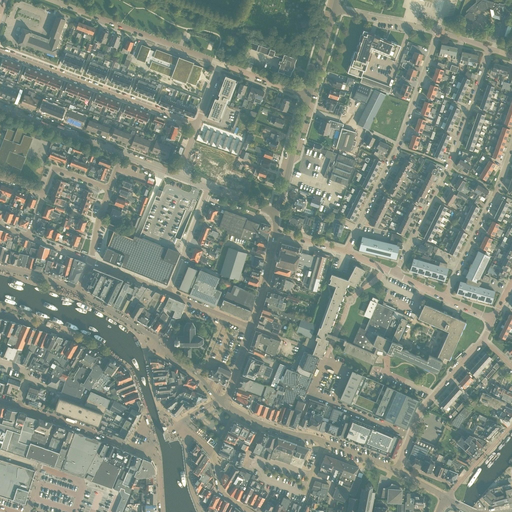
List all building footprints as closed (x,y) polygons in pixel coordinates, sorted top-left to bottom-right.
[(487,8),(491,9),(493,2),(486,0),(475,0),(476,2),(466,11),(467,14),(465,16),(466,21),(471,23),(475,19),(474,14),(478,10),(483,12),(487,8)] [(493,2),(491,9),(493,10),(494,15),(499,17),(501,24),(500,27),(504,16),(509,18),(511,7),(511,4),(502,4),(499,3),(498,4),(493,2)] [(65,20),(56,17),(49,36),(50,37),(49,40),(31,33),(32,32),(31,32),(31,31),(23,28),(18,44),(25,47),(26,45),(55,56),(57,49),(56,49),(59,39),(58,39),(65,20)] [(79,39),(82,31),(84,24),(79,22),(76,28),(75,32),(78,33),(77,35),(76,38),(79,39)] [(95,28),(90,26),(86,35),(85,38),(88,39),(89,36),(92,37),(95,28)] [(363,84),(365,78),(362,77),(361,77),(364,70),(365,71),(372,49),(391,57),(390,58),(395,60),(401,46),(375,35),(375,34),(363,30),(356,52),(355,51),(347,73),(361,78),(361,77),(362,78),(360,83),(363,84)] [(106,38),(108,33),(102,31),(101,35),(100,35),(98,41),(98,42),(100,43),(101,42),(106,44),(108,38),(106,38)] [(118,41),(120,37),(115,36),(112,43),(111,46),(110,47),(107,46),(105,51),(109,53),(109,51),(112,51),(113,46),(114,47),(116,48),(116,47),(118,48),(119,45),(120,42),(118,41)] [(130,51),(133,43),(127,40),(124,48),(123,48),(121,52),(125,53),(127,49),(130,51)] [(275,51),(259,45),(250,42),(248,48),(273,57),(274,55),(279,57),(277,63),(280,64),(278,71),(290,76),(296,59),(284,55),(285,54),(276,50),(275,51)] [(442,53),(448,54),(449,46),(441,44),(440,52),(439,56),(442,56),(442,53)] [(150,48),(142,45),(137,59),(144,62),(145,60),(151,63),(149,68),(171,76),(174,77),(173,80),(174,81),(174,82),(175,83),(176,83),(177,84),(178,85),(180,85),(182,85),(182,84),(184,84),(185,81),(188,82),(195,85),(202,67),(195,65),(194,66),(185,62),(177,59),(177,58),(156,50),(155,52),(149,49),(150,48)] [(449,46),(448,54),(453,55),(452,59),(455,59),(455,56),(456,56),(457,48),(449,46)] [(413,57),(421,60),(423,55),(416,52),(417,50),(411,47),(410,50),(414,52),(413,57)] [(66,52),(62,63),(68,66),(72,55),(66,52)] [(468,61),(470,53),(462,52),(460,63),(462,64),(463,60),(468,61)] [(478,55),(470,53),(468,61),(474,62),(473,66),(475,66),(476,63),(478,55)] [(72,55),(68,66),(74,68),(78,57),(72,55)] [(78,57),(74,68),(81,70),(82,67),(85,59),(78,57)] [(419,65),(421,60),(413,57),(411,60),(410,59),(409,61),(407,61),(406,64),(412,66),(413,63),(419,65)] [(3,58),(0,66),(0,67),(3,68),(3,70),(5,71),(6,69),(10,60),(3,58)] [(10,60),(6,69),(10,71),(9,73),(11,74),(16,63),(10,60)] [(90,61),(86,73),(92,75),(97,64),(90,61)] [(412,66),(406,64),(403,62),(402,66),(408,71),(407,73),(415,76),(417,71),(411,68),(412,66)] [(16,63),(11,74),(14,75),(15,73),(19,74),(22,65),(16,63)] [(499,73),(501,65),(495,63),(494,68),(492,67),(490,74),(495,75),(496,72),(499,73)] [(97,64),(92,75),(99,77),(103,66),(97,64)] [(508,67),(501,65),(499,73),(503,74),(502,77),(504,78),(505,75),(506,75),(508,67)] [(103,66),(99,77),(105,80),(109,68),(103,66)] [(26,67),(23,76),(27,77),(26,79),(29,80),(33,69),(26,67)] [(437,68),(435,74),(441,76),(444,71),(437,68)] [(33,69),(29,80),(31,81),(32,79),(35,80),(39,71),(33,69)] [(114,70),(110,82),(117,84),(121,73),(114,70)] [(39,71),(35,80),(39,82),(38,84),(41,85),(45,74),(39,71)] [(121,73),(117,84),(123,86),(127,75),(121,73)] [(414,81),(415,76),(407,73),(406,76),(402,75),(401,77),(401,76),(399,79),(400,80),(406,82),(407,79),(414,81)] [(45,74),(41,85),(43,86),(44,84),(47,85),(51,76),(45,74)] [(441,76),(435,74),(432,80),(439,82),(441,76)] [(127,75),(123,86),(129,89),(133,77),(127,75)] [(51,76),(47,85),(51,86),(50,88),(53,89),(57,78),(51,76)] [(229,104),(238,81),(226,76),(225,76),(218,95),(216,94),(208,117),(220,122),(227,104),(229,104)] [(462,83),(467,86),(470,80),(464,77),(462,83)] [(57,78),(53,89),(55,90),(56,88),(60,89),(63,80),(57,78)] [(137,83),(134,91),(141,93),(145,82),(139,80),(137,83)] [(346,86),(347,83),(337,80),(336,82),(334,82),(334,83),(333,83),(332,85),(333,86),(341,89),(342,85),(346,86)] [(405,84),(406,82),(400,80),(399,85),(402,86),(401,89),(410,92),(412,87),(405,84)] [(370,88),(360,83),(355,81),(349,97),(364,104),(370,88)] [(68,82),(64,91),(68,93),(67,95),(70,96),(74,85),(68,82)] [(145,82),(141,93),(147,95),(151,84),(145,82)] [(465,91),(467,86),(462,83),(459,88),(465,91)] [(5,98),(10,85),(8,84),(7,86),(4,85),(0,96),(5,98)] [(151,84),(147,95),(153,98),(157,87),(151,84)] [(246,86),(241,84),(238,92),(239,92),(237,97),(241,99),(243,94),(246,86)] [(10,100),(14,89),(12,88),(12,86),(10,85),(5,98),(10,100)] [(74,85),(70,96),(73,97),(73,95),(77,96),(80,87),(74,85)] [(429,91),(444,96),(445,94),(436,91),(438,87),(431,85),(429,91)] [(486,91),(497,95),(498,94),(498,91),(496,91),(496,92),(493,91),(494,87),(488,85),(486,91)] [(80,87),(77,96),(80,97),(79,99),(82,100),(86,89),(80,87)] [(252,96),(255,97),(258,90),(252,87),(247,99),(250,100),(252,96)] [(17,90),(14,89),(10,100),(16,102),(20,89),(18,88),(17,90)] [(462,96),(465,91),(459,88),(457,94),(462,96)] [(86,89),(82,100),(85,101),(85,99),(89,100),(92,91),(86,89)] [(371,123),(385,94),(374,89),(357,124),(368,130),(371,123)] [(408,97),(410,92),(401,89),(400,92),(397,90),(395,96),(400,98),(401,95),(408,97)] [(258,90),(255,97),(254,101),(260,104),(262,100),(261,100),(264,92),(258,90)] [(339,93),(331,90),(328,97),(337,100),(339,94),(344,96),(345,93),(340,91),(339,93)] [(443,98),(444,96),(429,91),(427,96),(434,99),(435,95),(443,98)] [(29,94),(23,92),(19,103),(25,105),(29,94)] [(97,93),(93,102),(97,103),(96,106),(99,107),(103,95),(97,93)] [(35,96),(29,94),(25,105),(31,107),(35,96)] [(460,102),(462,96),(457,94),(454,99),(460,102)] [(103,95),(99,107),(102,108),(103,105),(106,107),(109,98),(103,95)] [(41,99),(35,96),(31,107),(37,110),(41,99)] [(161,96),(158,104),(164,107),(168,96),(165,96),(165,98),(161,96)] [(168,96),(164,107),(170,109),(173,101),(170,99),(170,97),(168,96)] [(482,102),(493,106),(495,103),(492,102),(492,103),(489,102),(490,99),(484,96),(482,102)] [(275,102),(277,103),(275,108),(286,112),(290,102),(283,99),(280,98),(277,97),(275,102)] [(109,98),(106,107),(109,108),(108,110),(111,111),(115,100),(109,98)] [(328,104),(326,109),(331,111),(332,106),(335,106),(336,105),(339,106),(340,103),(328,99),(326,104),(328,104)] [(46,112),(51,101),(48,100),(47,102),(44,101),(41,110),(46,112)] [(115,100),(111,111),(114,112),(115,110),(118,111),(122,102),(115,100)] [(173,101),(170,109),(176,111),(180,101),(177,100),(177,102),(173,101)] [(51,114),(55,105),(52,104),(53,102),(51,101),(46,112),(51,114)] [(180,101),(176,111),(182,113),(185,105),(182,104),(182,102),(180,101)] [(423,107),(435,112),(438,113),(438,110),(430,108),(432,104),(425,102),(423,107)] [(56,116),(61,104),(58,104),(57,106),(55,105),(51,114),(56,116)] [(63,105),(61,104),(56,116),(62,118),(65,109),(62,108),(63,105)] [(71,123),(75,112),(72,111),(73,109),(74,106),(70,104),(68,110),(70,111),(66,121),(71,123)] [(126,104),(123,113),(126,114),(126,117),(128,118),(133,106),(126,104)] [(185,105),(182,113),(188,116),(192,105),(189,104),(189,106),(185,105)] [(192,105),(188,116),(194,118),(197,111),(197,110),(194,108),(194,106),(192,105)] [(237,108),(230,105),(229,108),(239,111),(233,128),(232,127),(230,132),(234,133),(235,128),(241,112),(240,112),(241,109),(237,108)] [(133,106),(128,118),(131,119),(132,116),(135,118),(139,109),(133,106)] [(451,112),(457,115),(459,109),(453,106),(451,112)] [(434,114),(435,112),(423,107),(421,113),(428,116),(429,112),(434,114)] [(139,109),(135,118),(138,119),(138,121),(140,122),(144,111),(139,109)] [(237,112),(229,109),(223,124),(231,127),(237,112)] [(454,120),(457,115),(451,112),(444,109),(443,112),(450,114),(448,118),(454,120)] [(76,125),(80,114),(77,113),(78,111),(76,110),(75,112),(71,123),(76,125)] [(144,111),(140,122),(143,123),(144,121),(147,122),(151,114),(151,113),(144,111)] [(83,115),(80,114),(76,125),(81,127),(86,114),(83,113),(83,115)] [(478,113),(476,119),(482,121),(488,124),(489,121),(485,120),(483,119),(484,115),(478,113)] [(86,128),(91,130),(96,117),(94,116),(92,121),(89,120),(86,128)] [(511,122),(511,119),(500,116),(499,118),(505,120),(504,123),(511,126),(511,122)] [(96,117),(91,130),(96,132),(99,124),(97,123),(99,118),(96,117)] [(166,119),(161,117),(155,131),(158,133),(159,130),(158,129),(160,125),(163,127),(166,119)] [(282,127),(284,121),(276,118),(272,117),(271,120),(275,121),(274,124),(282,127)] [(419,118),(417,124),(430,128),(430,127),(430,126),(424,124),(426,121),(419,118)] [(446,123),(452,126),(454,120),(448,118),(446,123)] [(99,124),(96,132),(101,134),(107,120),(104,119),(102,125),(99,124)] [(107,120),(101,134),(106,136),(110,128),(107,127),(108,124),(110,120),(107,119),(107,120)] [(482,121),(476,119),(474,125),(480,127),(482,121)] [(343,124),(330,120),(329,123),(321,121),(318,132),(327,135),(330,136),(332,128),(341,131),(336,148),(350,152),(352,146),(354,146),(356,142),(353,141),(355,132),(342,129),(343,124)] [(449,131),(452,126),(446,123),(443,129),(449,131)] [(112,137),(117,139),(120,130),(121,128),(122,125),(120,124),(119,127),(118,129),(113,127),(111,133),(113,133),(112,137)] [(430,128),(417,124),(415,130),(422,132),(423,129),(429,131),(430,128)] [(167,127),(166,130),(177,134),(179,128),(171,125),(170,128),(167,127)] [(478,133),(480,127),(474,125),(472,131),(478,133)] [(221,133),(204,126),(195,149),(213,155),(221,133)] [(18,127),(18,128),(16,132),(8,129),(3,145),(4,145),(0,155),(0,167),(18,175),(21,168),(20,168),(25,153),(26,153),(32,138),(23,135),(25,129),(18,127)] [(503,127),(501,133),(507,135),(509,129),(503,127)] [(120,130),(117,139),(122,141),(126,130),(124,129),(123,131),(120,130)] [(126,130),(122,141),(127,143),(128,139),(131,140),(132,136),(133,136),(135,132),(132,130),(131,135),(127,133),(129,131),(126,130)] [(177,134),(166,130),(165,133),(168,133),(166,137),(175,140),(177,134)] [(478,133),(472,131),(470,137),(476,139),(478,133)] [(140,137),(138,136),(139,134),(136,133),(131,146),(136,148),(140,137)] [(275,134),(271,133),(270,137),(274,138),(273,140),(270,139),(267,138),(266,141),(269,142),(268,145),(276,148),(278,142),(277,141),(279,135),(275,134)] [(441,139),(447,141),(450,136),(444,133),(441,139)] [(501,133),(498,138),(505,141),(507,135),(501,133)] [(141,150),(145,139),(143,138),(144,136),(141,135),(140,137),(136,148),(141,150)] [(411,141),(424,145),(426,146),(427,143),(425,142),(424,143),(418,141),(420,137),(413,135),(411,141)] [(371,146),(375,139),(369,136),(365,143),(364,143),(362,145),(366,147),(367,144),(371,146)] [(476,139),(470,137),(468,142),(474,145),(476,139)] [(148,140),(145,139),(141,150),(147,152),(151,139),(149,138),(148,140)] [(498,138),(496,144),(503,147),(505,141),(498,138)] [(445,147),(447,141),(441,139),(439,144),(445,147)] [(160,155),(164,145),(163,144),(164,143),(162,142),(161,143),(158,143),(159,141),(156,140),(152,152),(160,155)] [(378,157),(385,144),(380,141),(376,148),(379,150),(377,153),(375,152),(373,155),(378,157)] [(423,147),(424,145),(411,141),(408,146),(415,149),(417,145),(423,147)] [(474,145),(468,142),(466,148),(472,150),(474,145)] [(322,147),(314,144),(312,149),(320,152),(323,153),(325,154),(326,151),(326,150),(321,149),(322,147)] [(389,146),(385,144),(378,157),(382,160),(383,157),(381,156),(383,151),(386,153),(389,146)] [(442,153),(445,147),(439,144),(436,150),(442,153)] [(489,146),(489,148),(501,152),(503,147),(496,144),(495,148),(489,146)] [(169,147),(169,146),(164,145),(160,155),(165,157),(169,147)] [(169,145),(169,146),(169,147),(165,157),(167,158),(168,155),(172,156),(175,147),(169,145)] [(52,159),(54,159),(57,153),(56,152),(58,148),(53,146),(49,157),(50,158),(52,159)] [(257,147),(255,150),(260,152),(260,151),(265,152),(263,156),(271,159),(273,153),(265,150),(266,150),(257,147)] [(489,148),(485,147),(485,149),(494,152),(492,156),(499,158),(501,152),(489,148)] [(329,148),(329,151),(327,150),(324,157),(330,159),(323,177),(347,186),(356,161),(333,152),(334,150),(329,148)] [(249,153),(245,152),(242,150),(240,155),(239,157),(247,160),(249,153)] [(440,158),(442,153),(436,150),(434,156),(440,158)] [(63,152),(62,155),(60,161),(61,162),(63,163),(64,163),(65,161),(66,161),(68,155),(66,155),(67,153),(63,152)] [(75,167),(78,160),(79,156),(80,155),(78,154),(77,156),(73,155),(72,158),(70,165),(75,167)] [(461,169),(469,158),(467,157),(463,162),(460,160),(456,166),(461,169)] [(78,160),(75,167),(80,169),(85,158),(84,158),(83,159),(82,159),(81,161),(78,160)] [(85,158),(80,169),(86,171),(89,164),(85,163),(86,160),(85,160),(86,159),(85,158)] [(111,162),(101,158),(98,164),(101,165),(102,165),(109,167),(111,162)] [(268,168),(271,161),(262,158),(260,163),(260,165),(268,168)] [(410,158),(408,161),(406,160),(403,164),(409,168),(409,169),(414,171),(416,169),(413,168),(415,164),(416,161),(410,158)] [(471,159),(469,158),(461,169),(466,173),(470,167),(467,165),(471,159)] [(485,166),(492,170),(495,165),(489,161),(487,164),(483,161),(483,160),(481,158),(479,161),(480,163),(485,166)] [(375,159),(373,164),(378,167),(381,162),(375,159)] [(226,168),(204,160),(198,175),(220,183),(244,192),(249,177),(239,174),(237,179),(223,174),(226,168)] [(429,172),(435,175),(438,170),(435,169),(437,166),(430,163),(429,166),(431,167),(429,172)] [(370,169),(370,170),(376,173),(378,167),(373,164),(371,167),(369,166),(368,168),(370,169)] [(403,164),(400,170),(406,174),(413,178),(414,175),(408,171),(409,169),(409,168),(403,164)] [(92,169),(106,175),(107,172),(108,172),(109,170),(108,169),(109,169),(101,166),(100,169),(93,166),(92,169)] [(477,168),(488,175),(492,170),(485,166),(484,169),(478,166),(477,168)] [(267,171),(260,169),(256,168),(255,170),(254,175),(258,176),(259,175),(265,177),(267,171)] [(485,180),(488,175),(477,168),(476,170),(481,173),(479,176),(485,180)] [(105,177),(106,175),(92,169),(91,169),(90,171),(98,174),(97,178),(96,179),(99,181),(100,179),(104,180),(105,179),(106,178),(105,177)] [(367,175),(373,178),(376,173),(370,170),(367,175)] [(403,179),(409,183),(410,180),(405,177),(406,174),(400,170),(397,176),(403,179)] [(426,177),(432,181),(435,175),(429,172),(426,177)] [(364,181),(370,184),(373,178),(367,175),(364,181)] [(425,180),(423,183),(429,186),(432,181),(426,177),(426,178),(421,175),(419,177),(422,178),(422,179),(425,180)] [(400,185),(405,187),(407,185),(402,182),(403,179),(397,176),(394,181),(400,185)] [(459,178),(456,182),(469,190),(470,189),(467,187),(464,185),(465,183),(459,178)] [(55,185),(63,188),(64,184),(69,186),(70,184),(65,182),(57,179),(55,185)] [(133,192),(134,189),(130,187),(132,183),(124,180),(123,180),(123,181),(122,182),(122,183),(122,184),(123,184),(122,186),(129,189),(128,190),(133,192)] [(421,189),(427,192),(429,186),(423,183),(418,180),(417,183),(420,184),(419,185),(422,186),(421,189)] [(368,189),(370,184),(364,181),(362,186),(368,189)] [(394,181),(391,186),(397,190),(404,194),(405,191),(399,187),(400,185),(394,181)] [(469,190),(456,182),(453,187),(459,191),(458,193),(467,199),(468,196),(465,194),(466,192),(467,193),(469,190)] [(53,190),(65,195),(66,193),(62,191),(63,188),(55,185),(53,190)] [(476,200),(483,188),(478,185),(474,191),(477,193),(474,198),(476,200)] [(397,190),(391,186),(388,192),(394,196),(394,195),(399,199),(401,196),(396,193),(397,190)] [(418,194),(424,197),(427,192),(421,189),(415,186),(414,188),(420,191),(418,194)] [(13,190),(7,187),(2,201),(4,202),(7,196),(10,197),(13,190)] [(81,195),(83,195),(90,198),(92,192),(83,189),(79,187),(78,189),(82,191),(81,195)] [(120,193),(119,195),(125,198),(125,199),(133,202),(135,198),(132,197),(133,193),(120,188),(120,189),(119,189),(119,191),(119,192),(120,193)] [(483,188),(476,200),(474,203),(476,205),(481,196),(486,199),(488,195),(487,194),(488,192),(483,188)] [(51,195),(53,196),(59,198),(60,195),(65,196),(65,195),(53,190),(51,195)] [(360,190),(357,195),(363,198),(366,193),(360,190)] [(18,199),(19,200),(22,193),(17,191),(14,199),(12,205),(15,206),(16,203),(16,204),(18,199)] [(421,203),(424,197),(418,194),(410,191),(409,194),(417,197),(415,200),(421,203)] [(447,196),(457,202),(458,200),(455,198),(457,196),(460,198),(465,201),(467,199),(458,193),(456,196),(450,192),(447,196)] [(77,199),(90,204),(92,198),(90,198),(83,195),(82,199),(78,197),(77,199)] [(354,197),(353,200),(360,204),(363,198),(357,195),(356,198),(354,197)] [(53,196),(51,202),(59,205),(64,206),(64,204),(66,201),(61,199),(59,198),(53,196)] [(381,202),(388,205),(393,208),(394,205),(389,202),(391,199),(384,196),(381,202)] [(460,204),(457,202),(447,196),(445,200),(451,204),(453,202),(456,204),(458,206),(457,207),(460,209),(462,206),(460,204)] [(128,205),(129,202),(125,201),(117,197),(116,201),(115,201),(114,203),(115,203),(114,204),(123,208),(124,203),(128,205)] [(293,208),(297,209),(297,210),(300,211),(300,210),(302,210),(305,200),(296,197),(293,208)] [(33,208),(36,200),(30,198),(27,206),(26,209),(29,210),(30,207),(33,208)] [(80,206),(88,209),(90,204),(77,199),(76,201),(81,202),(80,206)] [(314,200),(311,199),(309,205),(318,208),(320,202),(314,200)] [(354,203),(352,206),(358,209),(360,204),(353,200),(352,202),(354,203)] [(506,210),(511,212),(511,210),(511,209),(507,207),(508,204),(502,201),(500,207),(506,210)] [(386,208),(388,205),(381,202),(379,208),(385,211),(390,213),(391,211),(389,210),(389,209),(386,208)] [(411,204),(408,209),(415,212),(417,207),(411,204)] [(441,205),(438,211),(444,214),(449,216),(450,214),(445,211),(447,208),(441,205)] [(479,208),(472,205),(469,211),(476,214),(479,208)] [(44,211),(58,216),(59,214),(57,213),(54,212),(53,213),(52,212),(54,208),(46,206),(44,211)] [(86,215),(88,209),(80,206),(78,210),(74,208),(73,210),(77,211),(77,212),(86,215)] [(347,210),(346,210),(355,215),(358,209),(352,206),(350,209),(349,208),(349,209),(348,208),(347,210)] [(415,212),(408,209),(402,206),(401,209),(407,212),(406,214),(412,217),(415,212)] [(503,215),(506,210),(500,207),(497,212),(503,215)] [(16,209),(13,208),(13,210),(8,208),(3,220),(10,222),(13,215),(14,215),(16,209)] [(16,208),(16,209),(14,215),(11,222),(16,225),(20,214),(21,214),(23,211),(20,210),(19,213),(18,213),(17,216),(15,215),(17,209),(16,208)] [(222,219),(223,215),(221,215),(221,216),(219,215),(216,214),(217,211),(210,208),(208,213),(222,219)] [(382,216),(385,211),(379,208),(376,213),(382,216)] [(121,217),(122,214),(121,214),(121,212),(113,209),(110,217),(115,219),(113,222),(119,224),(120,221),(118,220),(120,217),(121,217)] [(222,219),(220,224),(219,227),(227,230),(226,233),(233,235),(240,238),(241,238),(254,243),(254,244),(256,244),(258,245),(266,247),(269,232),(259,229),(258,229),(260,222),(247,218),(225,210),(223,215),(222,219)] [(355,215),(346,210),(346,212),(348,213),(346,217),(352,220),(355,215)] [(58,216),(44,211),(42,217),(50,219),(51,216),(52,216),(57,218),(58,216)] [(444,214),(438,211),(435,216),(441,219),(446,222),(447,219),(442,217),(444,214)] [(476,214),(469,211),(467,216),(473,219),(476,214)] [(29,218),(31,214),(26,212),(25,216),(26,217),(25,220),(21,218),(19,225),(25,228),(26,227),(29,221),(28,221),(30,218),(29,218)] [(500,221),(503,215),(497,212),(494,218),(500,221)] [(68,221),(73,222),(85,227),(87,221),(79,218),(78,221),(72,218),(74,214),(71,213),(70,217),(69,217),(68,221)] [(218,223),(220,224),(222,219),(208,213),(206,218),(213,221),(214,219),(218,221),(218,223)] [(381,219),(382,216),(376,213),(373,219),(379,222),(385,225),(387,222),(381,219)] [(409,223),(412,217),(406,214),(403,220),(409,223)] [(303,219),(291,215),(288,224),(299,227),(301,222),(302,222),(303,219)] [(321,232),(324,222),(317,220),(318,217),(315,216),(313,222),(316,223),(314,230),(321,232)] [(440,222),(441,219),(435,216),(432,222),(438,225),(446,229),(447,226),(441,223),(440,222)] [(473,219),(467,216),(464,221),(471,224),(473,219)] [(340,236),(343,225),(340,224),(341,219),(334,217),(332,223),(335,223),(334,226),(335,226),(333,234),(340,236)] [(49,221),(43,219),(42,222),(44,223),(44,224),(41,223),(40,226),(39,225),(36,232),(43,235),(49,221)] [(378,225),(379,222),(373,219),(371,224),(379,228),(382,230),(384,227),(380,226),(378,225)] [(406,229),(409,223),(403,220),(400,226),(406,229)] [(471,224),(464,221),(461,227),(468,230),(471,224)] [(492,221),(490,227),(496,230),(499,224),(492,221)] [(73,222),(72,225),(75,226),(75,225),(77,225),(75,230),(83,232),(85,227),(73,222)] [(436,230),(438,225),(432,222),(430,227),(436,230)] [(54,223),(53,226),(51,229),(48,228),(45,235),(46,235),(46,236),(48,237),(48,236),(51,237),(55,227),(56,224),(54,223)] [(259,229),(269,232),(271,226),(261,223),(259,229)] [(403,235),(406,229),(400,226),(395,223),(394,225),(396,227),(399,229),(397,232),(398,232),(401,234),(403,235)] [(60,233),(63,227),(61,226),(58,233),(55,231),(52,238),(53,239),(55,240),(55,239),(58,240),(60,233)] [(201,231),(208,234),(212,235),(215,236),(219,238),(221,235),(218,234),(219,233),(212,230),(212,233),(209,232),(210,228),(203,226),(201,231)] [(430,227),(427,233),(433,236),(435,237),(438,238),(437,240),(441,242),(442,240),(438,238),(439,236),(436,235),(436,234),(434,233),(436,230),(430,227)] [(496,230),(490,227),(487,232),(494,235),(496,230)] [(8,233),(4,231),(0,229),(0,260),(2,261),(5,253),(7,253),(8,249),(10,250),(11,249),(13,241),(6,239),(7,238),(12,240),(13,235),(8,233)] [(459,230),(457,236),(463,239),(466,234),(459,230)] [(114,231),(103,259),(167,285),(180,252),(168,247),(167,248),(134,235),(133,239),(114,231)] [(212,241),(213,242),(214,240),(207,237),(208,234),(201,231),(199,236),(212,241)] [(71,239),(79,242),(81,237),(67,232),(66,234),(69,235),(68,236),(72,237),(71,239)] [(397,245),(396,247),(361,239),(359,250),(364,251),(364,249),(370,251),(369,253),(378,255),(379,253),(384,254),(384,256),(393,258),(393,256),(396,257),(399,248),(401,248),(402,243),(401,242),(402,237),(398,235),(392,233),(389,243),(397,245)] [(433,236),(427,233),(424,238),(430,241),(432,242),(435,244),(437,242),(433,240),(431,239),(433,236)] [(211,245),(212,241),(199,236),(197,242),(204,245),(205,241),(208,242),(208,244),(211,245)] [(463,239),(457,236),(454,242),(461,245),(463,239)] [(485,236),(482,242),(495,248),(496,245),(492,243),(490,243),(492,239),(485,236)] [(461,245),(454,242),(452,247),(458,250),(461,245)] [(495,248),(482,242),(480,247),(486,250),(488,247),(490,248),(494,250),(495,248)] [(276,265),(274,271),(294,277),(297,264),(298,264),(298,267),(307,269),(304,280),(307,281),(306,285),(309,286),(308,289),(316,292),(326,257),(324,257),(325,254),(314,251),(312,256),(300,252),(302,248),(299,247),(299,248),(282,243),(280,250),(280,249),(279,249),(279,250),(278,255),(277,255),(276,254),(276,255),(275,258),(274,259),(275,259),(277,259),(275,264),(275,265),(276,265)] [(433,246),(426,243),(424,246),(421,245),(419,250),(418,251),(421,252),(422,251),(425,253),(425,254),(428,256),(433,246)] [(508,250),(507,253),(511,255),(511,248),(501,243),(500,246),(505,248),(505,249),(508,250)] [(47,260),(50,249),(40,245),(33,269),(43,272),(46,259),(47,260)] [(264,254),(266,247),(258,245),(257,248),(252,247),(251,250),(264,254)] [(30,247),(30,249),(29,253),(30,254),(26,267),(33,269),(36,258),(32,257),(32,255),(36,256),(38,249),(30,247)] [(229,247),(220,274),(239,280),(241,273),(247,253),(229,247)] [(455,256),(458,250),(452,247),(449,253),(455,256)] [(193,251),(192,254),(205,259),(206,257),(201,254),(202,251),(195,248),(194,249),(193,250),(193,251)] [(7,253),(5,253),(2,261),(7,262),(10,251),(10,250),(8,249),(7,253)] [(57,251),(51,249),(48,260),(49,260),(47,268),(44,267),(43,272),(50,274),(57,251)] [(54,261),(50,274),(61,278),(64,265),(67,255),(57,251),(54,261)] [(475,257),(487,263),(489,259),(487,258),(488,256),(478,251),(475,257)] [(497,252),(496,254),(510,261),(511,258),(511,255),(507,253),(506,256),(502,254),(499,253),(497,252)] [(24,254),(19,253),(16,265),(21,266),(25,267),(28,255),(24,254)] [(205,259),(192,254),(191,256),(191,257),(190,258),(191,259),(190,260),(197,262),(199,259),(202,260),(201,262),(206,264),(207,260),(205,259)] [(504,260),(502,264),(508,267),(510,261),(496,254),(495,256),(504,260)] [(64,265),(70,267),(71,267),(74,258),(67,255),(64,265)] [(252,265),(261,268),(264,258),(254,256),(254,257),(252,265)] [(472,264),(483,270),(487,263),(475,257),(472,264)] [(81,271),(85,263),(75,258),(68,280),(76,284),(82,271),(81,271)] [(434,264),(420,260),(413,258),(410,271),(445,281),(448,270),(448,269),(446,268),(447,264),(435,260),(434,264)] [(491,264),(491,265),(505,272),(508,267),(502,264),(501,266),(497,264),(494,263),(493,265),(491,264)] [(188,294),(199,269),(188,264),(177,289),(188,294)] [(245,269),(247,270),(248,267),(251,268),(250,270),(260,273),(261,268),(252,265),(247,264),(245,269)] [(480,276),(483,270),(472,264),(468,271),(480,276)] [(70,274),(68,274),(70,267),(64,265),(61,278),(68,280),(70,274)] [(365,270),(356,265),(347,280),(331,274),(328,283),(336,286),(331,298),(330,297),(316,336),(313,334),(311,338),(307,337),(303,346),(315,350),(314,355),(322,358),(328,340),(325,339),(328,331),(330,331),(340,303),(341,303),(348,283),(356,287),(356,286),(355,286),(357,282),(358,282),(360,278),(359,278),(361,274),(362,274),(365,270)] [(505,272),(491,265),(490,266),(495,269),(494,270),(498,272),(497,275),(503,278),(505,272)] [(94,279),(98,270),(94,268),(88,280),(91,281),(93,281),(95,281),(95,279),(94,279)] [(220,278),(213,275),(200,269),(189,294),(216,305),(222,291),(215,288),(220,278)] [(84,288),(98,296),(109,274),(98,270),(94,279),(95,279),(95,281),(93,281),(91,281),(88,280),(84,288)] [(259,280),(260,274),(251,271),(250,275),(246,274),(246,276),(259,280)] [(467,278),(467,279),(480,283),(481,282),(478,280),(480,276),(468,271),(465,277),(467,278)] [(242,274),(241,273),(239,280),(257,286),(259,280),(241,275),(242,274)] [(290,289),(293,283),(285,280),(286,277),(273,273),(272,278),(271,278),(271,281),(269,286),(282,289),(283,287),(285,288),(285,289),(287,289),(288,288),(290,289)] [(109,274),(98,296),(105,300),(116,277),(109,274)] [(116,277),(105,300),(111,304),(111,303),(112,304),(124,281),(123,280),(116,277)] [(230,288),(232,283),(222,278),(220,284),(230,288)] [(119,309),(132,282),(124,279),(124,281),(112,304),(112,305),(119,309)] [(480,283),(467,279),(466,283),(462,282),(462,283),(459,283),(456,294),(491,304),(494,293),(492,292),(492,291),(479,287),(480,284),(480,283)] [(141,286),(132,282),(128,291),(135,295),(141,286)] [(246,283),(245,286),(244,288),(256,291),(257,286),(246,283)] [(233,285),(231,290),(228,288),(227,291),(224,290),(222,294),(225,295),(220,308),(247,319),(251,310),(255,294),(233,285)] [(137,302),(146,288),(141,286),(125,312),(129,315),(137,302)] [(155,311),(160,314),(162,311),(166,303),(163,302),(165,296),(161,294),(155,292),(146,288),(137,302),(138,303),(144,306),(146,307),(145,309),(144,308),(137,319),(146,324),(153,314),(155,311)] [(135,295),(128,291),(119,309),(124,311),(128,302),(129,303),(131,299),(132,300),(135,295)] [(284,296),(268,292),(267,291),(263,305),(278,309),(278,308),(280,309),(283,310),(285,305),(285,304),(282,303),(284,296)] [(170,309),(173,310),(175,311),(172,316),(176,317),(180,317),(185,304),(169,297),(168,298),(166,303),(166,304),(171,306),(170,309)] [(394,311),(395,311),(382,305),(376,303),(378,299),(372,297),(371,300),(370,300),(364,315),(370,318),(365,330),(360,327),(360,326),(352,344),(346,341),(346,340),(344,340),(342,344),(345,346),(343,351),(373,365),(377,355),(375,354),(378,347),(387,351),(386,352),(391,353),(394,354),(438,373),(443,360),(442,360),(443,356),(449,359),(465,323),(458,319),(424,304),(418,318),(448,332),(436,358),(428,355),(426,360),(396,347),(398,344),(397,343),(407,321),(406,320),(408,317),(403,315),(402,318),(401,318),(400,321),(392,317),(394,311)] [(144,306),(138,303),(130,315),(136,319),(144,306)] [(170,316),(173,310),(170,309),(171,306),(166,304),(166,303),(162,311),(163,312),(153,328),(158,331),(163,322),(164,323),(165,320),(168,315),(170,316)] [(311,338),(313,334),(312,334),(316,324),(276,309),(276,310),(264,306),(262,312),(274,316),(297,325),(298,327),(296,332),(311,338)] [(155,311),(147,325),(152,328),(160,314),(155,311)] [(272,322),(274,316),(262,312),(260,317),(261,317),(260,319),(259,320),(257,327),(271,332),(278,335),(282,324),(274,321),(273,322),(272,322)] [(170,318),(170,316),(168,315),(165,320),(164,323),(158,331),(163,334),(168,325),(171,318),(170,318)] [(175,320),(171,318),(168,325),(163,334),(168,337),(173,328),(175,320)] [(9,321),(3,319),(0,329),(0,337),(0,336),(0,335),(1,333),(4,334),(9,321)] [(10,336),(16,323),(10,321),(5,334),(10,336)] [(203,344),(203,343),(203,338),(198,335),(195,335),(195,327),(192,323),(192,322),(187,322),(186,323),(184,327),(184,335),(177,336),(177,339),(175,339),(175,341),(175,343),(177,343),(177,346),(185,346),(185,357),(191,357),(191,346),(198,346),(203,344)] [(16,323),(10,336),(7,343),(10,345),(11,344),(11,343),(14,344),(19,333),(22,325),(16,323)] [(19,333),(14,344),(12,348),(13,348),(12,348),(6,346),(1,357),(8,360),(15,362),(19,352),(21,353),(22,350),(25,342),(31,327),(23,325),(19,333)] [(502,331),(508,333),(510,328),(505,325),(502,331)] [(36,329),(31,327),(25,342),(30,344),(36,329)] [(28,362),(28,363),(36,345),(36,344),(37,345),(38,343),(43,331),(37,329),(32,343),(31,343),(21,364),(27,366),(28,362)] [(36,345),(28,363),(27,367),(34,369),(35,365),(36,365),(49,337),(48,336),(50,334),(44,331),(39,343),(38,343),(37,345),(36,344),(36,345)] [(262,333),(256,331),(251,345),(257,348),(265,352),(275,355),(281,340),(271,336),(262,333)] [(508,333),(502,331),(499,336),(505,339),(507,336),(511,338),(511,335),(508,334),(508,333)] [(50,334),(49,337),(36,365),(35,368),(45,373),(48,366),(44,364),(51,347),(56,336),(50,334)] [(49,367),(60,348),(59,347),(64,339),(56,336),(51,347),(44,364),(48,366),(49,367)] [(47,372),(51,373),(56,364),(58,365),(72,342),(65,339),(60,348),(49,367),(50,367),(47,372)] [(72,341),(72,342),(58,365),(56,364),(51,373),(59,377),(62,373),(78,344),(72,341)] [(75,364),(78,359),(85,347),(79,344),(73,355),(74,356),(70,363),(69,362),(66,368),(71,371),(75,364)] [(262,351),(250,346),(249,350),(250,352),(254,354),(272,362),(273,359),(269,357),(269,355),(263,353),(262,351)] [(80,363),(78,366),(81,368),(91,350),(85,347),(78,359),(82,362),(81,363),(80,363)] [(101,355),(91,350),(81,368),(78,366),(71,377),(68,376),(66,379),(65,381),(64,384),(61,391),(76,396),(80,384),(81,382),(81,381),(82,379),(85,380),(93,367),(93,368),(101,355)] [(303,396),(312,373),(319,357),(314,355),(311,354),(304,351),(298,366),(295,372),(287,368),(281,381),(279,380),(278,384),(285,387),(280,405),(282,406),(277,422),(282,423),(287,408),(292,409),(296,393),(303,396)] [(482,358),(487,363),(491,358),(486,353),(482,358)] [(24,357),(18,355),(15,362),(21,364),(24,357)] [(104,357),(101,355),(93,368),(88,377),(84,384),(81,382),(80,384),(76,397),(80,398),(84,386),(90,390),(97,393),(102,388),(105,386),(106,387),(107,386),(108,388),(112,385),(110,383),(112,381),(109,379),(120,365),(110,359),(105,356),(104,357)] [(255,358),(249,356),(242,374),(248,377),(248,376),(254,379),(257,373),(269,377),(273,368),(263,365),(264,362),(255,359),(255,358)] [(483,367),(487,363),(482,358),(478,362),(483,367)] [(168,370),(169,364),(165,362),(158,359),(151,359),(150,360),(151,363),(152,368),(152,372),(165,371),(165,370),(168,370)] [(479,372),(483,367),(478,362),(474,367),(479,372)] [(220,364),(219,366),(216,372),(211,370),(208,377),(226,386),(231,372),(228,371),(229,368),(220,364)] [(112,376),(115,379),(118,377),(130,372),(120,365),(112,376)] [(479,372),(474,367),(470,371),(475,376),(478,374),(479,375),(480,373),(479,372)] [(488,378),(495,371),(493,369),(486,376),(488,378)] [(352,371),(340,399),(406,428),(409,420),(408,419),(409,417),(410,417),(412,413),(411,412),(412,410),(413,410),(415,406),(414,405),(415,403),(416,404),(418,399),(383,384),(381,389),(380,388),(378,393),(379,393),(376,402),(370,399),(370,398),(367,397),(366,398),(359,394),(363,386),(364,387),(366,382),(365,381),(367,377),(352,371)] [(118,377),(115,379),(113,381),(115,385),(132,379),(130,372),(118,377)] [(66,379),(68,376),(62,373),(59,377),(51,373),(47,385),(57,389),(60,380),(65,381),(66,379)] [(469,384),(468,384),(470,385),(471,383),(470,382),(473,379),(467,374),(463,379),(469,384)] [(185,379),(182,379),(183,383),(184,384),(183,385),(184,386),(185,384),(188,386),(191,380),(192,378),(187,376),(185,379)] [(170,384),(169,377),(154,379),(155,385),(170,384)] [(242,377),(240,382),(263,390),(264,385),(249,380),(249,379),(242,377)] [(18,389),(21,382),(8,378),(4,392),(10,394),(12,387),(18,389)] [(465,388),(468,384),(469,384),(463,379),(459,383),(465,388)] [(106,392),(102,388),(97,393),(102,395),(108,397),(135,386),(133,380),(118,386),(115,387),(113,389),(109,391),(107,391),(106,392)] [(196,382),(191,380),(188,386),(188,387),(194,389),(196,382)] [(263,390),(240,382),(238,387),(246,390),(261,395),(263,390)] [(155,387),(157,393),(172,392),(172,390),(176,390),(177,385),(155,387)] [(277,389),(276,389),(267,385),(262,398),(252,394),(253,394),(247,392),(236,388),(234,394),(247,399),(249,395),(250,396),(250,397),(251,398),(250,401),(247,399),(246,400),(239,396),(234,394),(232,400),(247,409),(248,408),(254,410),(253,412),(259,415),(265,418),(269,407),(270,407),(275,397),(277,389)] [(37,395),(41,396),(44,397),(45,394),(42,393),(42,394),(38,392),(39,389),(30,386),(28,392),(37,395)] [(135,386),(120,392),(122,396),(121,396),(122,397),(124,397),(137,392),(135,386)] [(452,391),(458,396),(462,391),(456,386),(452,391)] [(496,397),(501,399),(505,390),(500,387),(496,397)] [(186,389),(184,395),(188,396),(188,397),(189,397),(190,397),(190,398),(193,399),(194,399),(195,397),(196,392),(190,390),(186,389)] [(504,398),(506,399),(510,392),(505,390),(501,399),(503,400),(504,398)] [(91,391),(87,398),(96,402),(100,404),(106,406),(107,406),(110,399),(91,391)] [(176,391),(172,392),(157,393),(158,401),(170,399),(170,398),(172,398),(175,396),(176,391)] [(454,400),(458,396),(452,391),(448,395),(454,400)] [(36,401),(37,398),(36,398),(37,395),(28,392),(26,397),(28,398),(36,401)] [(200,399),(201,401),(207,397),(207,396),(196,392),(195,397),(200,399)] [(499,410),(511,416),(511,415),(511,409),(505,406),(506,403),(483,392),(478,401),(499,410)] [(127,405),(137,401),(140,399),(138,393),(123,399),(125,404),(127,405)] [(179,397),(182,399),(187,401),(185,408),(187,409),(188,409),(188,408),(188,409),(194,405),(195,405),(189,403),(189,402),(187,401),(189,397),(188,397),(188,396),(184,395),(180,393),(177,396),(179,397)] [(450,404),(454,400),(448,395),(444,399),(450,405),(450,404)] [(59,397),(54,410),(99,427),(102,417),(106,408),(106,406),(100,404),(96,402),(87,398),(84,406),(59,397)] [(180,401),(182,399),(179,397),(176,400),(174,398),(164,407),(171,412),(175,416),(177,416),(185,405),(180,401)] [(37,408),(37,407),(38,405),(39,402),(36,401),(28,398),(28,400),(29,401),(28,405),(32,406),(37,408)] [(318,430),(327,405),(311,399),(306,412),(312,414),(307,426),(318,430)] [(453,407),(450,404),(450,405),(444,399),(440,404),(446,409),(448,406),(451,409),(453,407)] [(293,410),(288,425),(293,427),(293,426),(295,425),(296,426),(301,411),(301,410),(302,410),(305,403),(298,400),(294,409),(294,408),(293,410)] [(109,408),(107,406),(106,406),(106,408),(135,424),(141,412),(136,411),(137,408),(130,405),(129,408),(116,401),(115,405),(112,403),(109,408)] [(459,411),(465,404),(463,402),(456,409),(459,411)] [(459,424),(472,411),(467,406),(450,423),(458,428),(458,427),(459,424)] [(270,407),(266,418),(271,420),(274,409),(270,407)] [(6,408),(3,419),(15,422),(18,411),(6,408)] [(135,424),(106,408),(102,417),(103,418),(110,421),(122,426),(131,431),(135,424)] [(282,423),(288,425),(293,410),(292,409),(287,408),(282,423)] [(280,411),(275,409),(271,420),(277,422),(280,411)] [(333,409),(325,431),(336,435),(344,412),(333,409)] [(507,421),(511,416),(499,410),(498,412),(497,412),(495,415),(499,417),(507,421)] [(21,430),(26,414),(27,414),(19,411),(14,427),(21,430)] [(310,415),(308,414),(306,413),(305,413),(303,418),(300,425),(306,427),(308,420),(310,415)] [(38,418),(26,414),(21,430),(33,434),(38,418)] [(325,432),(328,422),(324,421),(325,415),(324,415),(318,430),(325,432)] [(339,431),(338,436),(343,438),(346,429),(345,428),(350,416),(347,415),(345,422),(342,420),(338,430),(339,431)] [(33,434),(47,438),(52,423),(39,418),(33,434)] [(99,427),(97,431),(112,436),(114,430),(115,429),(107,426),(110,421),(103,418),(99,427)] [(358,434),(362,423),(351,418),(347,427),(349,428),(348,430),(346,429),(343,437),(345,438),(345,439),(351,441),(353,441),(353,440),(356,433),(358,434)] [(13,427),(12,431),(15,422),(3,419),(2,424),(0,422),(0,448),(0,449),(26,457),(54,467),(59,453),(48,449),(44,447),(45,442),(47,438),(33,434),(21,430),(14,427),(13,427)] [(128,436),(131,431),(122,426),(110,421),(107,426),(115,429),(114,430),(128,436)] [(228,432),(224,440),(230,442),(230,441),(241,447),(246,450),(248,446),(243,443),(244,442),(249,444),(255,432),(241,424),(233,421),(229,430),(233,433),(232,434),(228,432)] [(365,447),(373,427),(362,423),(358,434),(355,441),(354,442),(365,447)] [(502,427),(493,423),(487,430),(478,425),(474,433),(489,441),(502,427)] [(48,449),(59,453),(64,438),(68,429),(56,425),(53,434),(48,449)] [(386,455),(393,436),(373,427),(366,447),(386,455)] [(65,455),(74,431),(68,429),(59,453),(65,455)] [(125,442),(128,436),(114,430),(112,436),(112,437),(113,436),(114,437),(113,437),(125,442)] [(93,438),(74,431),(67,450),(86,457),(93,438)] [(264,446),(270,435),(268,434),(261,431),(251,452),(256,454),(260,456),(263,451),(264,446)] [(463,436),(456,442),(473,458),(474,458),(479,452),(480,451),(483,447),(484,447),(487,443),(470,434),(466,439),(463,436)] [(270,435),(265,447),(264,446),(263,451),(261,457),(264,458),(269,459),(276,437),(270,435)] [(402,439),(393,436),(386,455),(394,458),(402,439)] [(278,460),(289,464),(302,468),(309,448),(278,437),(270,458),(274,459),(275,459),(278,460)] [(104,442),(93,438),(86,457),(94,460),(104,442)] [(211,438),(207,442),(213,447),(217,442),(211,438)] [(434,450),(436,446),(417,438),(415,443),(434,450)] [(103,459),(111,444),(104,442),(94,460),(101,464),(102,460),(103,459)] [(224,443),(218,454),(235,463),(235,464),(241,466),(245,453),(240,451),(232,448),(233,447),(224,443)] [(111,444),(103,459),(120,468),(122,469),(124,465),(123,464),(128,452),(111,444)] [(196,444),(191,451),(191,452),(195,455),(200,448),(197,444),(196,444)] [(420,469),(427,453),(429,449),(426,447),(425,448),(414,444),(407,459),(413,462),(411,466),(420,469)] [(192,464),(192,468),(193,469),(194,470),(193,472),(198,475),(199,474),(201,475),(199,479),(204,483),(203,485),(205,486),(210,489),(213,484),(213,483),(213,480),(213,478),(212,477),(211,476),(212,475),(210,465),(209,464),(210,463),(207,461),(209,459),(209,458),(200,448),(195,455),(191,452),(192,464)] [(65,455),(60,469),(85,478),(92,481),(96,473),(101,464),(94,460),(86,457),(67,450),(65,455)] [(134,455),(128,452),(123,464),(129,467),(134,455)] [(59,453),(54,467),(60,469),(65,455),(59,453)] [(429,454),(427,453),(420,469),(421,469),(420,469),(421,470),(430,473),(431,474),(435,464),(434,463),(434,461),(431,460),(432,459),(428,457),(429,454)] [(325,454),(318,471),(329,475),(338,478),(338,479),(339,479),(338,483),(336,487),(332,497),(345,502),(349,493),(355,496),(361,479),(355,477),(358,467),(325,454)] [(439,454),(438,454),(437,457),(438,457),(437,460),(446,464),(448,458),(444,456),(443,457),(443,456),(439,454)] [(129,487),(136,470),(141,458),(134,455),(123,481),(118,479),(113,489),(119,491),(124,493),(116,511),(122,511),(129,494),(132,489),(129,487)] [(0,495),(25,504),(35,471),(0,459),(0,495)] [(133,488),(135,484),(135,483),(136,483),(138,478),(138,477),(145,477),(155,476),(155,473),(154,468),(151,462),(143,459),(138,471),(136,470),(129,487),(133,488)] [(120,468),(102,460),(101,464),(96,473),(92,481),(106,487),(111,488),(112,489),(120,468)] [(228,476),(224,484),(223,485),(226,491),(239,470),(234,467),(233,466),(229,463),(227,463),(224,469),(224,470),(224,472),(229,475),(228,476)] [(440,477),(444,468),(438,465),(434,475),(440,477)] [(441,477),(445,479),(448,473),(449,470),(444,468),(443,471),(441,477)] [(237,488),(238,488),(240,484),(239,483),(240,482),(241,482),(246,472),(241,469),(227,492),(233,497),(237,488)] [(450,470),(446,479),(451,481),(451,482),(454,483),(455,480),(457,474),(450,470)] [(246,472),(241,482),(240,482),(239,483),(240,484),(238,488),(234,497),(239,500),(251,474),(246,472)] [(204,483),(199,479),(195,485),(198,492),(204,483)] [(320,490),(321,488),(322,483),(315,480),(311,490),(313,490),(318,492),(318,490),(320,490)] [(357,509),(356,509),(358,499),(349,497),(349,498),(350,498),(349,502),(348,502),(348,503),(349,503),(348,507),(347,507),(347,508),(348,508),(347,511),(346,511),(372,511),(371,511),(372,507),(373,507),(373,506),(372,506),(373,502),(374,502),(375,497),(375,496),(374,496),(375,492),(376,492),(376,491),(375,491),(375,490),(374,491),(372,490),(372,487),(373,486),(372,486),(371,484),(371,483),(370,484),(368,483),(368,482),(367,483),(368,484),(366,485),(365,484),(365,485),(365,489),(362,489),(361,488),(361,489),(360,494),(360,495),(360,499),(359,499),(359,504),(358,504),(359,504),(358,509),(357,509)] [(138,493),(139,489),(139,487),(146,487),(146,492),(156,492),(156,484),(149,484),(145,484),(140,483),(140,484),(135,484),(133,491),(138,493)] [(402,487),(392,483),(391,484),(391,485),(390,485),(390,486),(389,486),(389,487),(388,487),(387,488),(386,488),(385,488),(384,488),(383,488),(381,497),(381,498),(381,497),(384,497),(388,497),(388,501),(400,502),(401,487),(402,488),(402,487)] [(510,484),(490,489),(482,497),(492,506),(511,500),(511,490),(511,488),(510,484)] [(205,486),(203,485),(198,493),(200,493),(199,495),(202,497),(203,496),(203,495),(209,498),(212,492),(204,488),(205,486)] [(246,504),(254,489),(248,486),(247,489),(241,501),(246,504)] [(328,489),(321,488),(320,490),(318,490),(318,492),(313,490),(312,493),(317,494),(326,496),(328,489)] [(258,495),(252,492),(248,502),(253,505),(258,495)] [(156,504),(156,493),(145,493),(145,504),(156,504)] [(414,496),(414,493),(407,493),(406,502),(405,502),(404,511),(408,511),(409,507),(411,507),(411,506),(414,506),(414,504),(417,504),(417,506),(424,506),(424,502),(423,502),(423,498),(418,498),(418,496),(414,496)] [(219,497),(214,495),(208,506),(214,509),(219,497)] [(258,510),(265,499),(259,496),(253,507),(258,510)] [(220,497),(219,497),(214,509),(215,509),(218,510),(219,509),(220,510),(224,499),(220,497)] [(273,511),(279,511),(281,508),(286,510),(290,500),(284,497),(281,504),(277,502),(273,511)] [(224,511),(229,502),(224,499),(220,510),(219,509),(218,510),(218,511),(224,511)] [(235,506),(229,502),(224,511),(238,511),(240,511),(235,507),(235,506)] [(272,511),(273,510),(276,506),(268,502),(262,511),(261,511),(272,511)] [(308,507),(311,508),(316,509),(317,504),(312,502),(311,502),(310,505),(307,504),(306,505),(303,511),(307,511),(308,511),(307,511),(308,507)]
